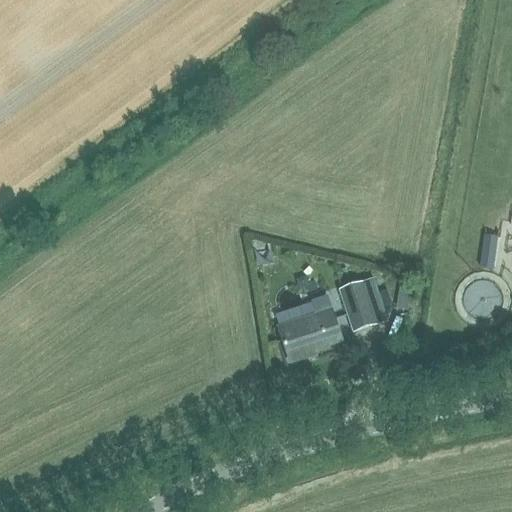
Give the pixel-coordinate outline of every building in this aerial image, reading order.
[(392,231),(387,255),(399,257),(404,234),(392,231)] [(486,236),(481,269),(493,270),(498,238),(486,236)] [(402,277),(397,308),(409,310),(414,279),(402,277)] [(376,280),(342,289),(354,332),(388,322),(376,280)] [(313,303),(317,317),(280,330),(292,364),(309,358),(307,354),(329,347),(329,346),(343,342),(327,298),(313,303)]
